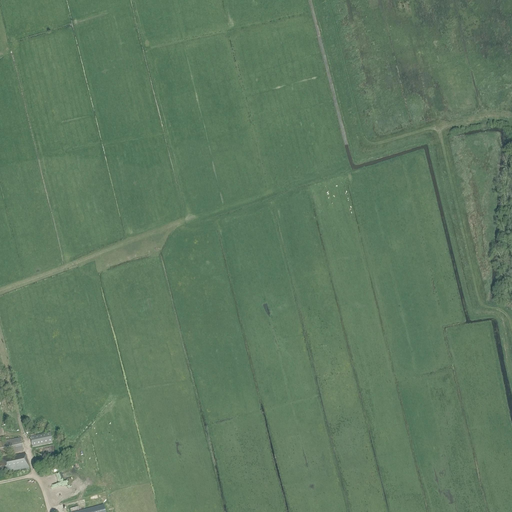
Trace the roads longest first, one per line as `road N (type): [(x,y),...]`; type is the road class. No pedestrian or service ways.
road 1 (track): [(511,337),(507,318),(477,299),(438,123),(376,143)]
road 2 (track): [(0,289),(181,221)]
road 3 (track): [(30,476),(0,338)]
